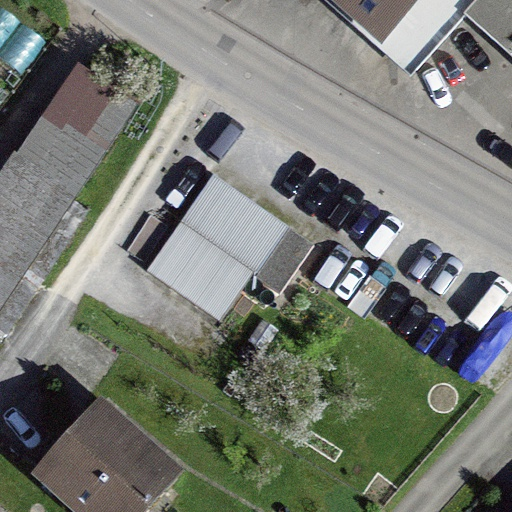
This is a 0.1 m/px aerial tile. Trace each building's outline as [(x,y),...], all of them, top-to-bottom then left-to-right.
[(338,0),(379,36),(410,0),(338,0)] [(511,0),(410,0),(379,36),(416,70),(479,0),(487,0),(511,22),(511,0)] [(132,105),(82,72),(0,194),(0,342),(5,336),(89,210),(71,198),(132,105)] [(213,176),(182,221),(257,274),(288,229),(213,176)] [(180,224),(147,272),(219,323),(253,275),(180,224)] [(255,278),(279,295),(313,246),(289,229),(255,278)] [(84,511),(136,511),(170,474),(102,414),(46,477),(84,511)] [(326,511),(301,489),(279,511),(326,511)]
